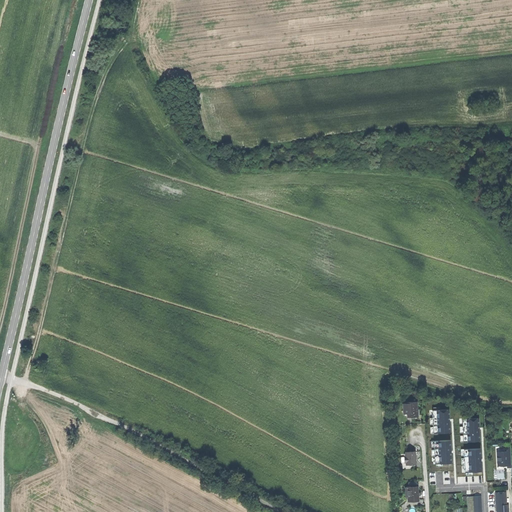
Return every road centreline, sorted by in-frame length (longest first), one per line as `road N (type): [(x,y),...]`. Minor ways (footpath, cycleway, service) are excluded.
road 1 (track): [(23,382),(94,105),(131,33),(136,0)]
road 2 (secondary): [(0,379),(88,0)]
road 3 (track): [(0,324),(75,0)]
road 4 (track): [(280,511),(130,429),(1,376)]
